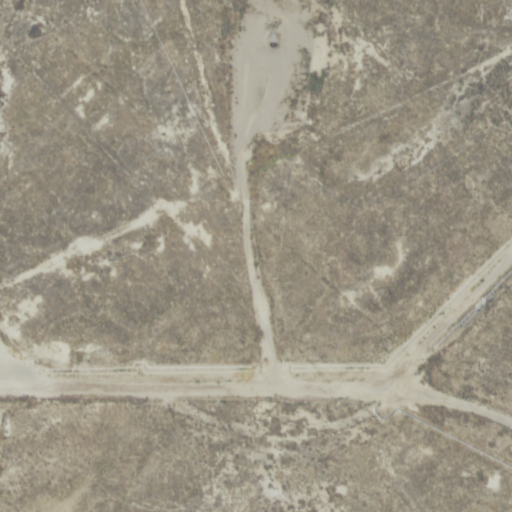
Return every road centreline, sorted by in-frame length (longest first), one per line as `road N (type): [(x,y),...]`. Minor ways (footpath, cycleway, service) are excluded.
road 1 (track): [(511,415),(388,377),(0,408)]
road 2 (track): [(388,377),(511,256)]
